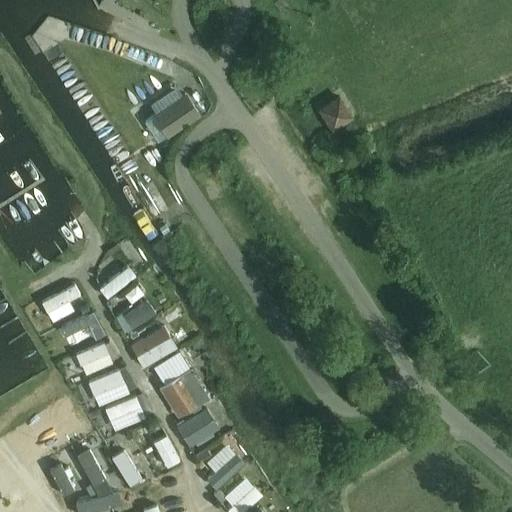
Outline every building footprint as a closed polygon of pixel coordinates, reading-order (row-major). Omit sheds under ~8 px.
[(197,115),(183,95),(152,115),(166,135),(197,115)] [(320,108),(332,127),(350,115),(338,96),(320,108)] [(100,284),(125,266),(119,256),(93,274),(100,284)] [(141,294),(139,283),(117,288),(119,299),(141,294)] [(114,308),(118,319),(147,308),(143,298),(114,308)] [(52,311),(55,322),(86,312),(82,301),(52,311)] [(146,327),(155,318),(145,309),(136,317),(146,327)] [(138,353),(165,336),(159,326),(132,343),(138,353)] [(95,328),(67,341),(74,356),(101,343),(95,328)] [(170,337),(138,355),(149,373),(181,354),(170,337)] [(86,380),(120,369),(116,356),(82,367),(86,380)] [(159,384),(160,387),(178,415),(200,400),(205,407),(215,401),(211,394),(209,395),(191,365),(159,384)] [(101,407),(134,394),(129,381),(96,394),(101,407)] [(213,431),(200,410),(176,425),(188,446),(213,431)] [(141,425),(129,431),(143,458),(155,452),(141,425)] [(68,442),(91,484),(105,477),(82,435),(68,442)] [(120,475),(135,467),(117,435),(102,443),(120,475)] [(53,481),(64,477),(54,451),(44,455),(53,481)] [(247,471),(219,495),(228,506),(256,481),(247,471)] [(100,480),(68,488),(74,511),(106,503),(100,480)] [(150,511),(146,494),(133,498),(136,511),(150,511)]
